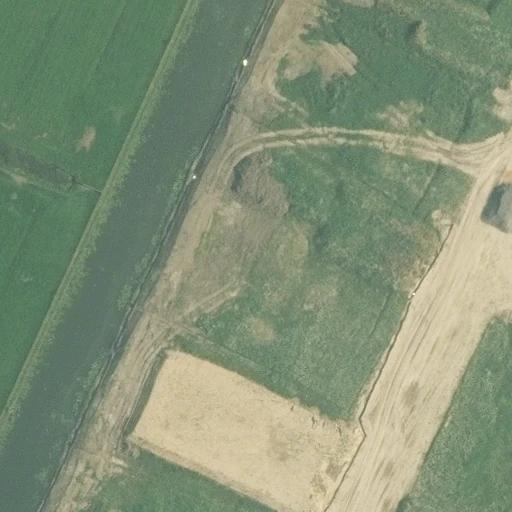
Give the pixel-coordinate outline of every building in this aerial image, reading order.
[(511,294),(506,292),(499,308),(511,313),(511,294)] [(511,317),(497,311),(490,327),(511,337),(511,317)] [(511,341),(488,331),(481,347),(511,361),(511,341)] [(511,365),(479,351),(472,367),(509,384),(511,376),(511,365)] [(470,370),(463,386),(500,403),(507,387),(470,370)] [(461,390),(454,406),(491,423),(498,407),(461,390)] [(439,444),(422,481),(438,488),(455,451),(439,444)] [(458,453),(442,490),(458,497),(474,460),(458,453)] [(478,462),(461,499),(477,506),(494,469),(478,462)] [(495,477),(478,511),(498,511),(511,484),(495,477)] [(511,511),(511,490),(502,511),(511,511)]
